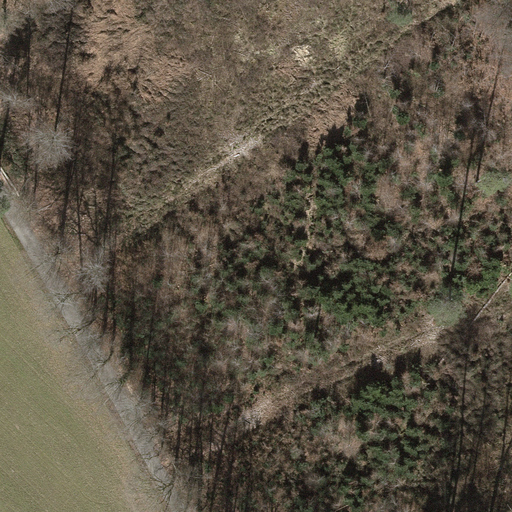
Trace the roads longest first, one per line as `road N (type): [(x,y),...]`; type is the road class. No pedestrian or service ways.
road 1 (track): [(56,286),(453,0)]
road 2 (track): [(0,193),(182,511)]
